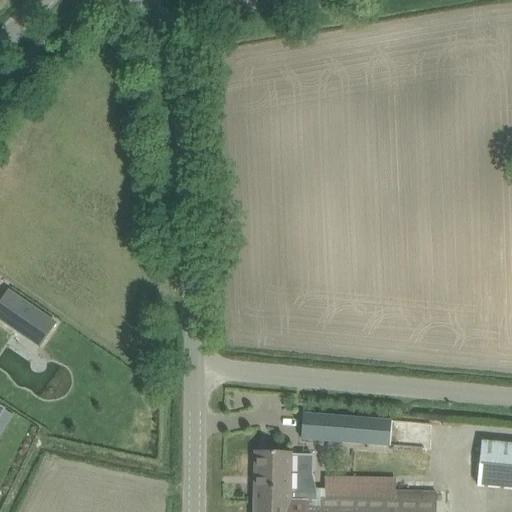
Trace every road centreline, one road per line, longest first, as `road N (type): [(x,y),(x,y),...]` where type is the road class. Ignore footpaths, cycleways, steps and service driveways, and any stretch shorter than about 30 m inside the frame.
road 1 (tertiary): [(193,368),(185,123),(173,42),(146,0)]
road 2 (unclassified): [(511,399),(193,368)]
road 3 (tertiary): [(193,511),(193,368)]
